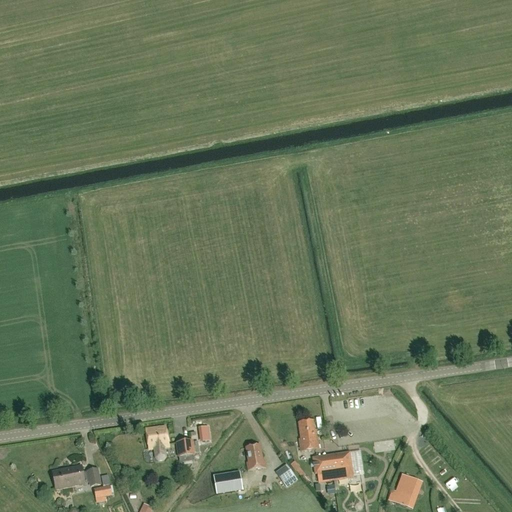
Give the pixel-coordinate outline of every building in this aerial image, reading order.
[(301,453),(319,450),(316,431),(314,431),(313,421),(298,424),(301,440),(299,440),(301,453)] [(166,458),(165,448),(169,448),(166,428),(146,430),(149,450),(152,450),(154,460),(158,463),(164,462),(166,458)] [(201,429),(203,443),(210,442),(208,428),(201,429)] [(194,462),(194,456),(193,442),(177,444),(178,458),(179,458),(180,464),(183,464),(184,467),(192,466),(191,463),(194,462)] [(248,472),(266,469),(264,461),(263,461),(260,446),(246,448),(248,463),(246,464),(248,472)] [(313,459),(315,475),(351,470),(349,454),(313,459)] [(292,464),(303,479),(307,476),(297,461),(292,464)] [(284,485),(294,477),(287,466),(276,473),(284,485)] [(91,487),(100,485),(97,470),(88,472),(88,473),(83,474),(82,467),(52,473),(56,491),(85,485),(85,484),(90,483),(91,487)] [(339,486),(350,485),(349,472),(338,473),(339,486)] [(217,495),(242,491),(239,473),(214,477),(217,495)] [(417,483),(400,478),(395,494),(412,499),(417,483)] [(337,482),(324,482),(324,494),(338,493),(337,482)] [(102,488),(100,489),(94,490),(96,505),(105,503),(104,498),(112,496),(110,487),(102,488)]
